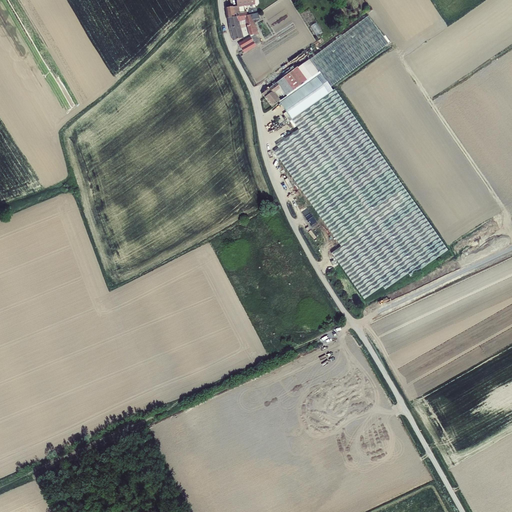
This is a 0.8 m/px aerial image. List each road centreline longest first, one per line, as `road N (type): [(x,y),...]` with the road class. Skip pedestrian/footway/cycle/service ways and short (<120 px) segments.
road 1 (unclassified): [(462,511),(278,194),(221,0)]
road 2 (track): [(511,248),(0,486)]
